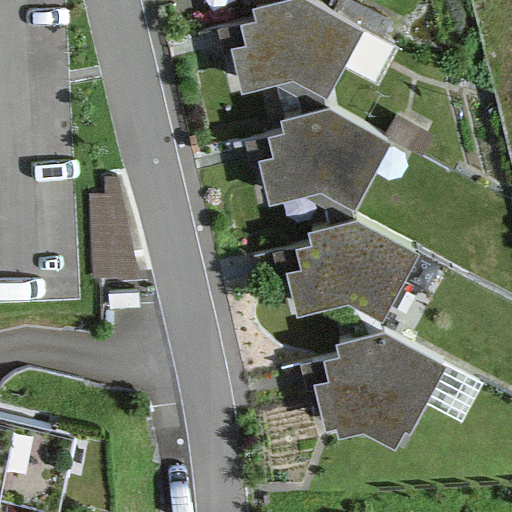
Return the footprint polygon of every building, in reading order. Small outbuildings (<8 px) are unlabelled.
[(362,30),(310,0),(283,0),(246,10),(250,25),(233,29),(249,94),(286,87),(319,104),(362,30)] [(388,142),(328,108),(273,123),(277,138),(260,141),(276,206),(313,199),(346,216),(388,142)] [(117,185),(92,189),(101,275),(138,271),(117,185)] [(374,325),(415,253),(356,219),(302,234),(306,248),(290,252),(305,315),(341,308),(374,325)] [(383,329),(326,345),(330,359),(314,363),(330,430),(367,422),(401,440),(445,364),(383,329)] [(0,503),(49,511),(54,511),(70,430),(0,417),(0,503)]
